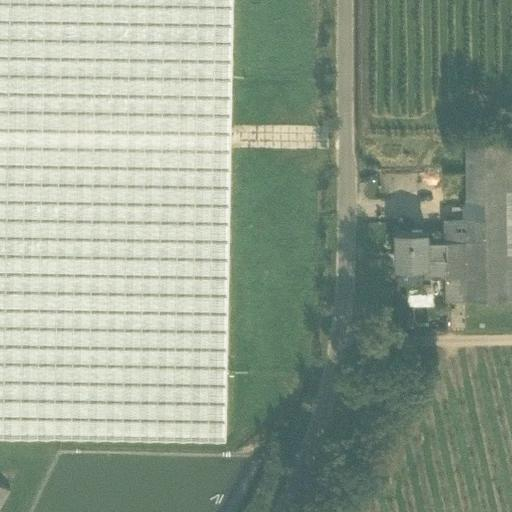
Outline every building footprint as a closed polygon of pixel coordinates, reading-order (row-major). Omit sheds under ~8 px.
[(0,0),(0,431),(225,435),(232,0),(0,0)] [(506,298),(504,141),(464,141),(465,240),(445,240),(446,271),(446,298),(506,298)] [(462,205),(444,204),(443,214),(462,214),(462,205)] [(426,271),(446,271),(445,240),(426,240),(426,231),(396,231),(396,266),(426,265),(426,271)] [(0,504),(9,489),(0,483),(0,504)]
